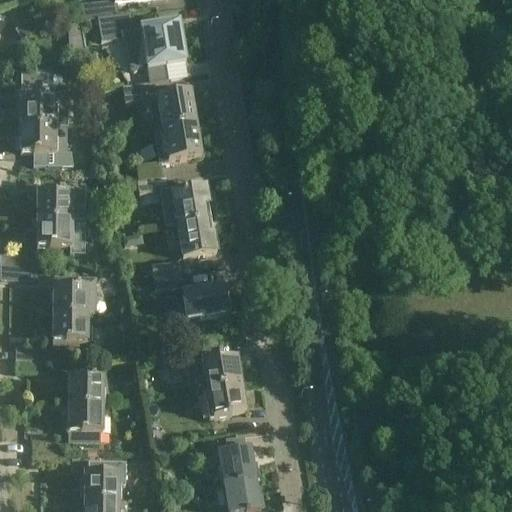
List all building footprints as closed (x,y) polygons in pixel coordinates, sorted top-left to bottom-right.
[(97,23),(119,19),(117,7),(170,0),(112,0),(113,3),(93,6),(96,23),(97,23)] [(135,34),(132,17),(119,19),(97,23),(100,47),(121,44),(130,76),(131,77),(133,77),(134,77),(135,77),(136,76),(138,73),(146,72),(148,89),(166,86),(164,70),(183,67),(178,28),(135,34)] [(34,21),(15,34),(22,44),(40,31),(34,21)] [(67,39),(83,39),(81,26),(67,27),(67,39)] [(21,102),(20,130),(67,130),(67,91),(47,90),(47,78),(21,78),(21,102)] [(168,91),(148,94),(147,89),(121,94),(124,110),(140,107),(141,114),(151,112),(150,108),(157,107),(162,135),(195,130),(189,97),(169,100),(168,91)] [(67,131),(67,130),(20,130),(20,158),(33,158),(33,172),(73,172),(71,157),(67,157),(67,131)] [(153,137),(158,167),(161,167),(161,169),(201,162),(195,130),(162,135),(153,137)] [(0,163),(0,176),(18,177),(18,164),(0,163)] [(135,172),(138,188),(163,184),(161,169),(161,167),(158,167),(135,172)] [(0,189),(18,190),(18,177),(0,176),(0,189)] [(163,184),(138,188),(137,188),(139,200),(159,197),(167,195),(167,194),(165,183),(163,184)] [(37,224),(71,224),(85,224),(85,189),(62,189),(62,196),(37,196),(37,224)] [(165,233),(177,231),(212,225),(206,192),(173,197),(172,193),(167,194),(167,195),(159,197),(165,233)] [(71,252),(71,224),(37,224),(36,252),(71,252)] [(217,258),(212,225),(177,231),(182,263),(217,258)] [(0,257),(0,270),(34,271),(35,258),(0,257)] [(151,271),(153,283),(181,279),(179,267),(151,271)] [(34,284),(34,271),(0,270),(0,283),(10,284),(34,284)] [(183,292),(181,279),(153,283),(155,297),(183,292)] [(53,290),(53,319),(88,319),(95,319),(95,283),(53,283),(53,290)] [(223,291),(183,298),(187,325),(199,324),(227,320),(223,291)] [(87,331),(88,319),(53,319),(52,353),(66,353),(66,347),(91,347),(91,331),(87,331)] [(16,351),(16,364),(50,365),(50,351),(16,351)] [(135,354),(129,354),(124,358),(124,364),(135,364),(135,354)] [(206,384),(208,396),(239,390),(235,363),(223,365),(222,363),(199,367),(202,384),(206,384)] [(50,378),(50,365),(16,364),(16,377),(50,378)] [(68,382),(68,410),(103,410),(105,410),(105,395),(103,395),(103,382),(68,382)] [(244,418),(239,390),(208,396),(209,407),(206,408),(209,426),(232,422),(232,420),(244,418)] [(143,410),(143,401),(138,401),(134,405),(134,410),(143,410)] [(102,438),(103,410),(68,410),(67,438),(68,438),(68,448),(100,448),(100,438),(102,438)] [(31,443),(31,457),(65,457),(65,444),(31,443)] [(167,452),(156,455),(159,465),(170,462),(167,452)] [(250,453),(238,455),(217,459),(217,460),(218,460),(223,490),(255,485),(253,469),(255,468),(254,462),(251,463),(250,453)] [(65,470),(65,457),(31,457),(31,470),(65,470)] [(84,501),(84,505),(118,505),(119,490),(125,490),(126,467),(91,466),(88,469),(88,477),(84,477),(84,484),(80,484),(79,501),(84,501)] [(259,511),(255,485),(223,490),(213,492),(216,511),(259,511)]
